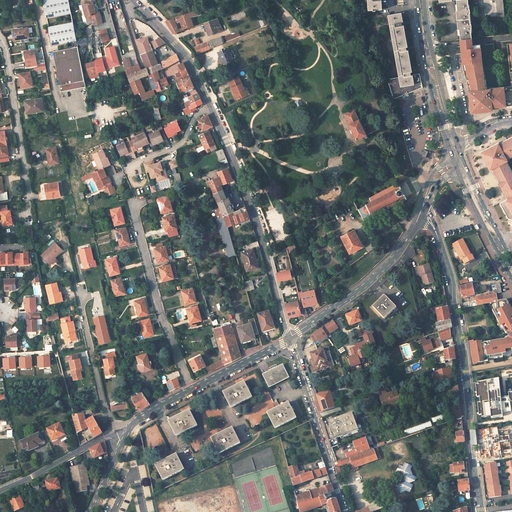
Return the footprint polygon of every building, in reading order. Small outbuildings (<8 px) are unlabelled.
[(43,0),(47,17),(71,12),(68,0),(43,0)] [(367,0),(369,11),(373,10),(373,11),(376,11),(376,10),(381,10),(380,0),(379,0),(367,0)] [(467,0),(460,0),(457,0),(457,10),(456,11),(457,16),(458,26),(458,30),(459,29),(460,40),(471,39),(467,0)] [(494,0),(496,17),(503,16),(501,0),(494,0)] [(82,4),(86,16),(91,15),(93,22),(94,22),(93,18),(92,15),(99,12),(99,11),(94,12),(93,7),(92,2),(88,3),(82,4)] [(168,20),(166,21),(170,27),(174,33),(179,32),(175,23),(182,20),(183,24),(181,24),(183,28),(193,25),(190,17),(198,15),(196,10),(188,12),(189,13),(168,20)] [(99,12),(92,15),(93,18),(94,22),(101,20),(100,16),(99,12)] [(400,13),(388,15),(399,77),(387,79),(394,99),(403,96),(408,93),(423,87),(419,73),(411,75),(411,73),(406,50),(402,26),(400,13)] [(217,18),(204,23),(209,36),(222,31),(220,26),(217,18)] [(261,28),(268,25),(266,19),(259,22),(261,28)] [(73,22),(49,27),(52,45),(76,40),(73,22)] [(14,30),(13,30),(14,39),(23,37),(23,39),(30,37),(28,27),(23,28),(14,30)] [(101,38),(108,36),(107,32),(106,29),(99,31),(101,38)] [(145,38),(136,39),(138,46),(140,48),(141,53),(154,49),(153,48),(152,48),(150,43),(147,44),(145,38)] [(161,38),(153,42),(155,48),(166,43),(161,38)] [(198,54),(223,44),(221,38),(208,43),(207,42),(195,48),(198,54)] [(472,45),(471,39),(460,40),(461,46),(462,53),(466,53),(466,46),(472,45)] [(466,53),(462,53),(462,58),(463,61),(466,61),(466,63),(463,64),(464,68),(466,78),(467,81),(468,85),(468,89),(470,98),(471,109),(475,109),(475,112),(476,112),(488,111),(489,111),(489,106),(492,105),(492,108),(498,107),(511,105),(511,43),(507,44),(511,87),(490,89),(487,90),(486,86),(485,86),(481,57),(479,58),(479,53),(481,53),(480,45),(472,45),(466,46),(466,53)] [(53,51),(61,92),(86,87),(78,46),(53,51)] [(105,68),(119,64),(114,46),(110,48),(105,49),(108,58),(103,59),(105,68)] [(154,49),(141,53),(146,68),(155,65),(157,64),(153,52),(156,51),(155,48),(154,49)] [(228,48),(219,52),(223,63),(233,59),(228,48)] [(35,50),(25,52),(28,66),(45,63),(44,58),(37,60),(35,50)] [(176,53),(163,61),(165,64),(166,67),(170,66),(169,65),(179,60),(176,53)] [(95,62),(98,72),(106,70),(105,68),(103,59),(99,60),(95,61),(95,62)] [(86,64),(90,77),(99,75),(98,72),(95,62),(86,64)] [(183,62),(178,64),(181,72),(176,74),(179,80),(190,76),(186,69),(183,62)] [(141,70),(128,76),(130,81),(138,78),(149,74),(156,71),(166,67),(165,64),(162,65),(161,63),(157,64),(155,65),(146,68),(141,70)] [(131,67),(125,70),(126,71),(128,76),(141,70),(138,64),(131,67)] [(156,71),(149,74),(154,90),(168,84),(166,78),(165,78),(159,81),(157,73),(156,71)] [(220,71),(211,75),(214,81),(223,78),(220,71)] [(30,72),(20,74),(20,78),(20,79),(22,88),(33,86),(30,72)] [(232,88),(235,93),(234,93),(236,99),(245,95),(243,89),(244,89),(239,76),(228,81),(231,88),(232,88)] [(138,78),(130,81),(135,94),(140,93),(143,100),(154,96),(156,95),(154,90),(153,89),(145,92),(142,84),(140,85),(138,78)] [(190,78),(183,80),(187,90),(194,87),(192,81),(190,78)] [(176,83),(181,93),(186,91),(187,90),(183,80),(176,83)] [(198,92),(183,99),(187,107),(189,106),(192,105),(191,103),(201,99),(198,92)] [(42,99),(25,101),(27,113),(43,111),(42,99)] [(201,99),(191,103),(192,105),(189,106),(190,109),(203,103),(202,102),(201,99)] [(153,108),(157,119),(162,118),(159,107),(153,108)] [(344,114),(357,139),(365,135),(379,128),(371,112),(362,117),(357,108),(344,114)] [(198,119),(203,129),(203,130),(212,126),(210,120),(208,115),(198,119)] [(177,121),(168,125),(169,127),(165,129),(169,138),(173,136),(172,134),(176,132),(181,130),(177,121)] [(159,131),(150,135),(154,145),(158,143),(163,141),(164,142),(168,140),(163,130),(160,132),(159,131)] [(4,131),(0,131),(0,156),(8,155),(4,131)] [(217,149),(208,131),(199,135),(204,146),(205,149),(207,153),(217,149)] [(145,133),(130,140),(130,142),(134,150),(137,149),(142,146),(143,146),(146,145),(150,143),(147,136),(145,133)] [(511,170),(507,161),(508,159),(511,156),(511,137),(508,140),(508,141),(505,142),(500,145),(499,143),(481,152),(489,167),(490,170),(492,169),(504,191),(505,193),(506,192),(510,198),(508,199),(500,203),(508,219),(511,220),(511,170)] [(126,142),(117,145),(121,155),(125,153),(129,152),(130,154),(132,153),(134,152),(134,150),(130,142),(126,144),(126,142)] [(56,147),(48,149),(49,158),(48,158),(49,165),(59,163),(56,147)] [(216,151),(219,159),(226,157),(222,149),(216,151)] [(103,150),(93,154),(100,170),(104,168),(109,166),(106,158),(107,157),(103,150)] [(153,159),(143,163),(146,172),(149,171),(151,178),(156,177),(161,175),(161,177),(166,176),(164,169),(162,169),(160,170),(158,163),(154,164),(153,159)] [(170,163),(172,169),(175,167),(179,166),(176,160),(170,163)] [(100,170),(93,173),(94,176),(100,189),(104,187),(111,185),(112,188),(105,190),(107,195),(116,192),(110,177),(109,177),(108,176),(107,176),(104,168),(100,170)] [(230,168),(218,172),(220,177),(209,181),(214,194),(214,193),(223,190),(221,185),(229,182),(230,185),(236,182),(230,168)] [(386,209),(393,206),(394,206),(394,205),(401,202),(402,202),(403,202),(402,201),(406,199),(406,200),(407,200),(407,198),(398,182),(397,183),(394,185),(394,184),(393,185),(393,186),(386,189),(386,188),(385,189),(385,190),(378,193),(377,193),(377,194),(370,198),(369,197),(369,199),(368,200),(368,201),(369,202),(370,203),(366,205),(366,206),(358,210),(364,222),(365,221),(365,220),(377,214),(378,215),(379,214),(378,213),(385,210),(386,210),(387,210),(386,209)] [(58,183),(45,185),(47,198),(60,196),(58,183)] [(223,190),(214,193),(223,216),(216,219),(224,239),(222,240),(228,256),(236,254),(228,228),(224,215),(233,212),(234,212),(233,209),(234,208),(234,207),(233,204),(231,204),(226,192),(224,192),(223,190)] [(169,196),(159,199),(160,203),(161,207),(162,212),(172,210),(169,196)] [(0,212),(1,212),(2,220),(3,226),(6,225),(6,227),(11,227),(10,224),(12,224),(11,221),(10,211),(7,211),(6,205),(0,205),(0,212)] [(233,212),(224,215),(228,228),(230,227),(229,225),(249,218),(248,213),(245,207),(240,209),(241,213),(234,215),(233,212)] [(119,208),(111,210),(115,225),(124,223),(124,220),(123,216),(122,217),(119,208)] [(174,215),(163,217),(164,222),(165,227),(166,227),(167,231),(177,228),(174,215)] [(126,228),(116,230),(120,245),(129,243),(126,235),(128,234),(127,231),(126,228)] [(354,230),(341,236),(350,253),(363,247),(354,230)] [(463,240),(454,245),(462,261),(463,260),(465,265),(475,260),(473,255),(471,256),(470,257),(467,249),(468,249),(463,240)] [(55,244),(41,256),(48,264),(55,259),(63,252),(55,244)] [(166,246),(156,248),(157,253),(156,253),(157,257),(159,262),(169,260),(166,246)] [(90,247),(79,249),(80,253),(83,264),(84,263),(85,268),(91,267),(96,266),(95,260),(94,261),(90,247)] [(276,256),(271,260),(272,265),(289,256),(287,248),(276,256)] [(255,249),(243,252),(248,271),(258,268),(256,260),(258,259),(255,249)] [(29,258),(29,251),(27,251),(25,253),(21,253),(21,258),(18,258),(18,265),(22,265),(22,264),(32,264),(31,257),(29,258)] [(0,263),(16,263),(16,258),(13,258),(13,253),(13,252),(11,252),(9,253),(5,253),(5,252),(3,252),(1,253),(0,253),(0,263)] [(21,258),(21,253),(13,253),(13,258),(16,258),(16,263),(0,263),(0,265),(18,265),(18,258),(21,258)] [(115,258),(107,260),(111,275),(120,273),(119,270),(118,266),(117,267),(115,258)] [(429,264),(419,267),(422,277),(424,286),(434,283),(429,264)] [(170,265),(160,267),(161,272),(162,276),(163,276),(164,281),(174,278),(170,265)] [(277,270),(273,270),(276,281),(279,280),(279,281),(292,277),(290,270),(280,272),(280,271),(277,272),(277,270)] [(121,278),(112,280),(116,296),(124,293),(122,285),(123,285),(122,281),(121,278)] [(19,279),(5,279),(5,291),(8,291),(12,291),(12,290),(16,290),(16,284),(19,284),(19,279)] [(249,290),(255,288),(253,280),(247,281),(249,290)] [(57,282),(47,285),(51,303),(60,301),(58,291),(59,290),(57,282)] [(471,283),(460,286),(462,294),(462,297),(470,296),(470,295),(474,294),(471,283)] [(193,288),(183,290),(184,295),(183,295),(184,299),(186,304),(196,301),(193,288)] [(314,289),(301,293),(304,306),(318,302),(314,289)] [(496,294),(476,297),(477,305),(497,301),(496,294)] [(385,296),(373,307),(385,319),(396,308),(385,296)] [(37,297),(25,298),(25,303),(25,308),(26,308),(26,312),(35,312),(35,308),(36,308),(36,303),(38,303),(37,297)] [(143,299),(135,301),(139,316),(148,314),(147,307),(146,308),(145,304),(143,299)] [(505,300),(496,302),(497,308),(493,311),(499,324),(500,323),(506,334),(507,333),(509,337),(504,340),(490,342),(485,343),(484,341),(474,343),(474,344),(471,345),(472,350),(473,350),(474,356),(473,356),(473,361),(477,361),(477,363),(488,361),(487,357),(511,352),(511,311),(511,312),(505,300)] [(297,301),(285,304),(288,317),(301,314),(297,301)] [(198,307),(187,309),(188,314),(189,319),(190,319),(191,323),(201,321),(198,307)] [(448,307),(436,309),(438,323),(436,323),(438,332),(450,328),(452,328),(450,316),(448,307)] [(269,311),(258,314),(263,331),(274,328),(269,311)] [(358,311),(346,316),(350,325),(361,321),(358,311)] [(26,312),(26,316),(26,320),(27,320),(28,331),(37,331),(37,319),(36,319),(35,312),(26,312)] [(58,312),(46,315),(47,321),(60,318),(58,312)] [(100,345),(112,342),(106,315),(94,318),(100,345)] [(249,324),(238,327),(242,341),(255,338),(254,335),(259,333),(254,318),(249,320),(249,324)] [(150,319),(140,321),(144,337),(153,335),(150,326),(151,326),(151,323),(150,319)] [(74,321),(62,324),(67,343),(76,341),(74,330),(76,330),(75,325),(74,321)] [(315,334),(310,337),(314,342),(317,340),(320,343),(328,337),(339,329),(333,322),(317,333),(315,334)] [(231,324),(213,329),(222,359),(224,365),(241,357),(231,324)] [(438,332),(438,333),(441,341),(451,338),(450,328),(438,332)] [(353,356),(347,358),(350,367),(361,363),(359,359),(365,356),(363,350),(367,349),(366,346),(375,343),(370,329),(365,331),(366,332),(364,332),(363,329),(357,331),(359,338),(362,336),(364,342),(355,346),(355,347),(350,349),(353,356)] [(12,336),(6,336),(7,347),(21,346),(20,341),(17,341),(17,336),(12,336)] [(435,337),(425,340),(424,337),(419,339),(422,352),(438,348),(435,337)] [(454,347),(444,351),(445,361),(455,360),(455,354),(454,347)] [(312,359),(315,365),(312,366),(314,372),(331,366),(329,360),(328,361),(325,354),(327,353),(325,348),(310,353),(312,359)] [(116,353),(107,355),(107,359),(104,360),(106,366),(106,369),(105,370),(105,373),(106,376),(115,374),(114,368),(116,368),(114,360),(117,360),(116,353)] [(147,353),(137,356),(139,363),(138,364),(141,371),(147,369),(151,368),(147,353)] [(200,356),(189,361),(192,366),(194,371),(204,366),(200,356)] [(82,363),(81,358),(70,361),(74,380),(83,378),(81,371),(80,368),(82,367),(83,367),(82,363)] [(222,359),(212,364),(214,370),(224,365),(222,359)] [(212,364),(206,367),(209,373),(214,370),(212,364)] [(272,370),(263,374),(266,381),(262,382),(265,389),(288,377),(282,365),(272,370)] [(451,369),(444,369),(435,373),(434,382),(452,379),(451,369)] [(502,396),(500,376),(476,381),(479,423),(511,418),(511,390),(507,391),(507,396),(502,396)] [(177,377),(167,382),(171,391),(175,389),(180,387),(177,377)] [(234,386),(223,392),(231,407),(252,397),(244,381),(234,386)] [(458,385),(441,390),(443,396),(458,390),(458,385)] [(142,391),(132,398),(139,410),(142,409),(150,404),(142,391)] [(329,391),(317,395),(319,402),(322,412),(335,407),(329,391)] [(399,402),(395,391),(378,397),(382,408),(399,402)] [(277,408),(267,413),(275,428),(296,417),(291,407),(288,402),(277,408)] [(460,404),(448,409),(452,421),(453,421),(462,418),(461,412),(460,404)] [(83,413),(72,416),(80,445),(80,446),(87,442),(82,431),(88,427),(94,438),(102,433),(93,417),(85,421),(84,415),(94,412),(93,409),(83,412),(83,413)] [(178,415),(168,420),(176,436),(182,433),(197,426),(189,410),(178,415)] [(323,423),(330,441),(359,430),(352,412),(323,423)] [(406,433),(431,428),(430,422),(405,428),(406,433)] [(60,423),(47,429),(52,440),(65,434),(60,423)] [(222,432),(211,438),(219,453),(240,442),(232,427),(222,432)] [(498,428),(478,431),(481,459),(502,456),(498,428)] [(39,433),(20,441),(24,449),(28,448),(29,451),(39,447),(38,444),(44,442),(39,433)] [(365,438),(353,443),(356,450),(345,454),(347,459),(369,451),(365,438)] [(104,441),(89,449),(95,458),(107,452),(104,441)] [(347,459),(340,461),(342,465),(347,463),(349,469),(355,467),(355,470),(358,468),(357,466),(377,459),(373,450),(373,449),(369,451),(347,459)] [(166,459),(155,465),(163,480),(184,469),(176,454),(166,459)] [(299,464),(288,467),(293,485),(327,473),(324,464),(324,462),(319,463),(321,468),(305,474),(304,471),(299,473),(298,467),(300,466),(299,464)] [(463,463),(453,464),(454,473),(461,472),(461,473),(464,473),(463,463)] [(484,472),(497,470),(496,467),(495,463),(483,465),(484,472)] [(70,467),(75,493),(86,491),(85,488),(90,487),(86,464),(70,467)] [(408,464),(397,468),(401,479),(396,481),(400,491),(405,489),(405,490),(411,488),(409,483),(415,481),(408,464)] [(484,472),(485,478),(497,476),(496,473),(497,473),(497,470),(484,472)] [(51,481),(46,482),(48,491),(60,488),(58,480),(51,482),(51,481)] [(468,480),(458,481),(459,492),(469,491),(468,480)] [(487,491),(500,489),(499,486),(498,482),(486,484),(487,491)] [(320,498),(322,505),(326,504),(328,507),(326,508),(327,511),(340,511),(335,495),(331,484),(320,488),(323,496),(320,498)] [(320,488),(303,493),(302,489),(295,492),(299,511),(302,511),(322,505),(320,498),(323,496),(320,488)] [(500,492),(500,489),(487,491),(489,498),(500,496),(500,492)] [(9,500),(14,511),(24,506),(19,495),(9,500)] [(390,500),(357,511),(372,511),(376,511),(392,505),(390,500)]
